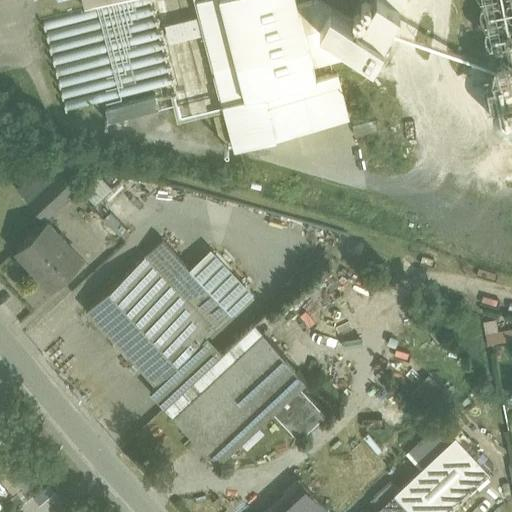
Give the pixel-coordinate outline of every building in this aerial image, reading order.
[(84,0),(86,8),(118,0),(84,0)] [(297,0),(198,0),(236,147),(350,118),(338,73),(317,79),(313,61),(362,49),(336,34),(347,15),(332,5),(323,0),(306,0),(298,2),(297,0)] [(374,0),(362,22),(347,14),(347,15),(336,34),(362,49),(374,55),(405,0),(374,0)] [(499,0),(482,0),(486,16),(502,13),(499,0)] [(366,9),(358,5),(354,13),(362,17),(366,9)] [(504,19),(487,23),(490,39),(507,36),(504,19)] [(511,82),(511,64),(503,59),(493,76),(510,86),(511,82)] [(511,97),(495,101),(500,122),(511,119),(511,97)] [(226,113),(215,116),(222,143),(233,140),(226,113)] [(376,119),(353,125),(356,136),(379,130),(376,119)] [(498,156),(484,148),(475,162),(490,171),(498,156)] [(511,183),(511,163),(506,160),(497,175),(511,184),(511,183)] [(49,180),(41,171),(21,189),(47,216),(76,188),(59,171),(49,180)] [(104,201),(121,185),(108,171),(91,187),(104,201)] [(48,219),(18,247),(36,265),(38,263),(55,282),(83,256),(48,219)] [(191,266),(163,236),(87,307),(157,381),(233,311),(191,266)] [(251,293),(209,249),(191,266),(233,311),(251,293)] [(264,331),(175,414),(217,459),(273,407),(300,382),(306,376),(264,331)] [(300,382),(273,407),(300,435),(326,410),(300,382)] [(427,408),(419,400),(410,409),(418,417),(427,408)] [(456,435),(395,492),(413,511),(446,511),(490,471),(456,435)] [(31,451),(8,465),(24,490),(47,476),(31,451)] [(301,478),(264,511),(324,511),(328,509),(301,478)] [(413,511),(395,492),(373,511),(413,511)]
